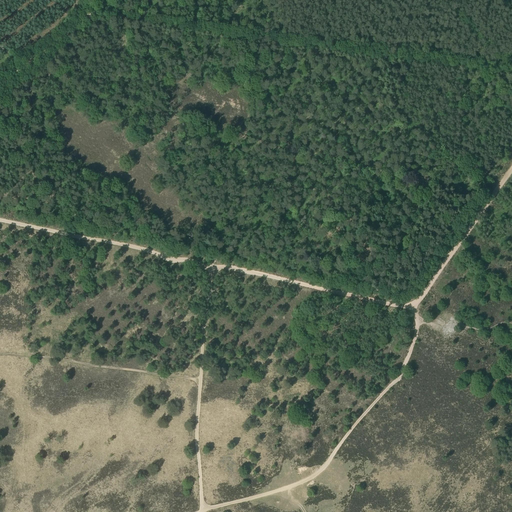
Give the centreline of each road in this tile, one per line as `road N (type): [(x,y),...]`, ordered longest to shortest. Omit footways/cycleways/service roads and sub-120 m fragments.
road 1 (track): [(103,4),(511,65)]
road 2 (track): [(200,511),(281,492),(322,469),(400,372),(413,345),(414,313)]
road 3 (track): [(213,266),(0,219)]
road 4 (track): [(413,305),(213,266)]
road 5 (track): [(200,381),(0,353)]
road 6 (track): [(511,167),(413,305)]
road 7 (track): [(200,381),(200,511)]
